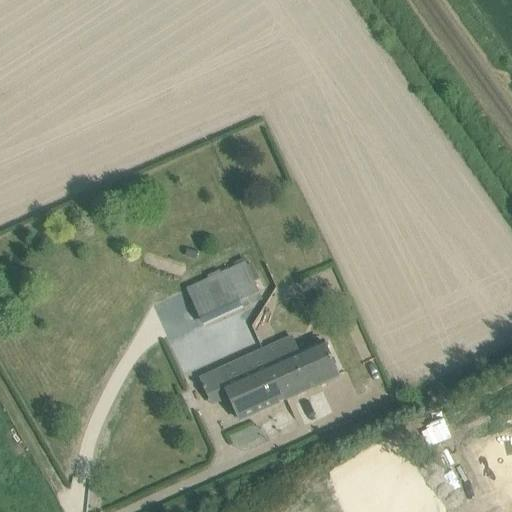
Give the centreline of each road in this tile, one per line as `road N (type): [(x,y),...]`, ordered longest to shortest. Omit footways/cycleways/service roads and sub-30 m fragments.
road 1 (unknown): [(217,452),(309,422),(359,391),(362,353),(324,257)]
road 2 (unknown): [(217,452),(219,424),(197,380),(199,359),(254,312)]
